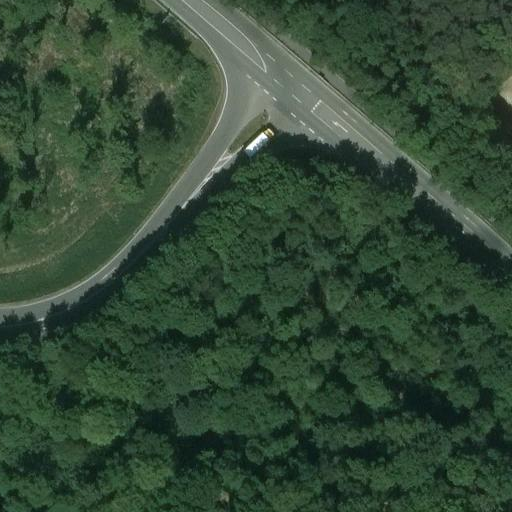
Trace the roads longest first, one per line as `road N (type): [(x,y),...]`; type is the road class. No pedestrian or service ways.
road 1 (trunk): [(0,329),(58,316),(132,266),(292,83)]
road 2 (secondary): [(292,83),(511,274)]
road 3 (secondary): [(193,0),(292,83)]
